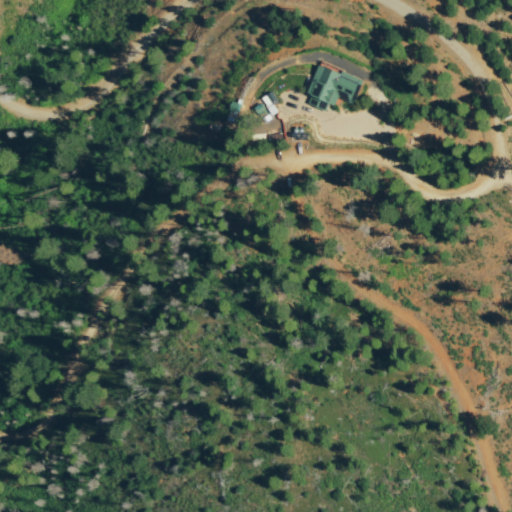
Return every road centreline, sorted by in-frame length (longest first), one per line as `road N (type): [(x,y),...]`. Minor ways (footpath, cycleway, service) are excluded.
road 1 (residential): [(498,177),(473,197),(432,205),(398,188),(375,129),(342,138),(292,114),(277,121),(118,280),(49,418),(0,433)]
road 2 (residential): [(0,124),(46,136),(191,0),(394,10),(431,38),(499,122),(510,141),(498,177)]
road 3 (track): [(238,164),(292,190),(323,248),(439,345),(473,409),(504,511)]
